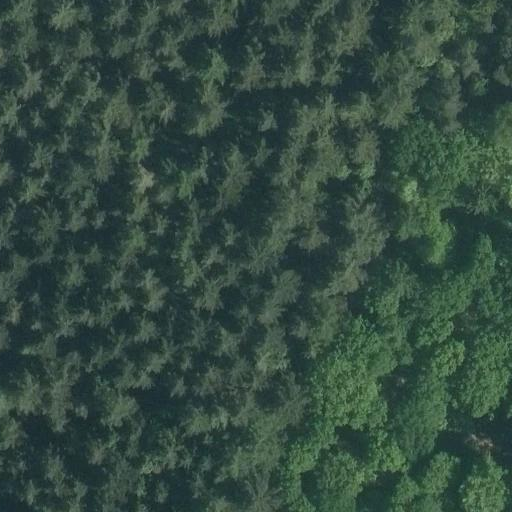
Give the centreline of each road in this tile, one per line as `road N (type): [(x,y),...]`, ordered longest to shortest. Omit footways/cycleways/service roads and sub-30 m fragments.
road 1 (track): [(228,511),(385,119),(511,140)]
road 2 (track): [(385,119),(434,0)]
